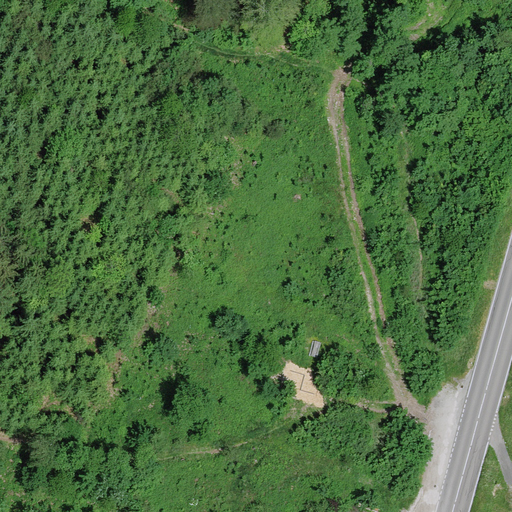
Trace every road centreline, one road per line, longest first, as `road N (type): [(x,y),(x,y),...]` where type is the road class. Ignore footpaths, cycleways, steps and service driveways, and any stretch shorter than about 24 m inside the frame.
road 1 (secondary): [(511,296),(451,511)]
road 2 (track): [(414,406),(490,429),(511,482)]
